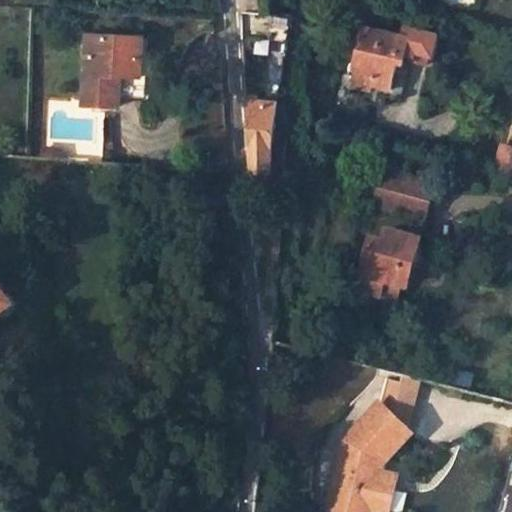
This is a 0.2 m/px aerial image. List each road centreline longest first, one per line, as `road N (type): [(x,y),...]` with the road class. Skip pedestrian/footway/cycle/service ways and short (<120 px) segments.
road 1 (residential): [(248,511),(266,342),(231,0)]
road 2 (unknown): [(316,0),(290,163),(282,302),(266,342)]
